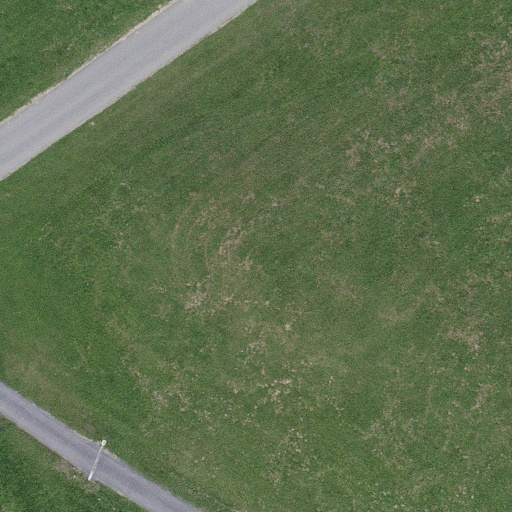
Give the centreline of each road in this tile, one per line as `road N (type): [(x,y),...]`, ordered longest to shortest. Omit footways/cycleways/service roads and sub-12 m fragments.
road 1 (unclassified): [(0,161),(217,0)]
road 2 (track): [(158,511),(0,409)]
